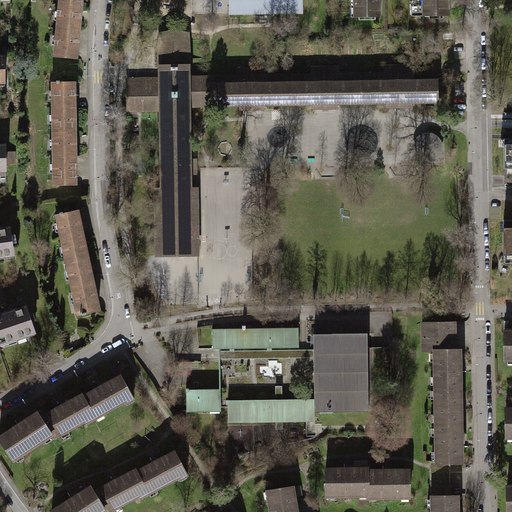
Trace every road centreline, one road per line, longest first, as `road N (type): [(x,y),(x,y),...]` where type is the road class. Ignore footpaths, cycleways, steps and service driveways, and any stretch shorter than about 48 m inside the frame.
road 1 (residential): [(474,0),(488,511)]
road 2 (residential): [(102,0),(98,147),(118,330)]
road 3 (residential): [(0,404),(118,330)]
